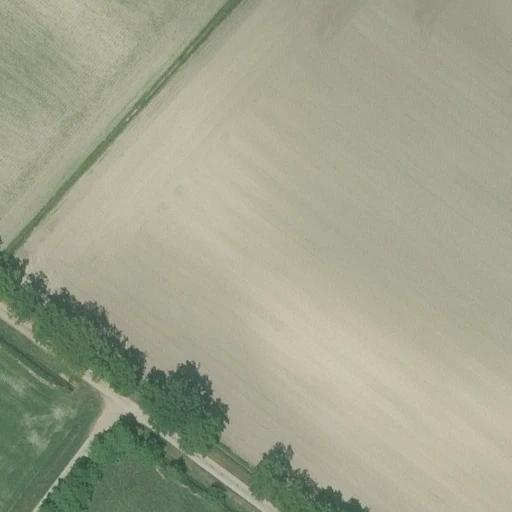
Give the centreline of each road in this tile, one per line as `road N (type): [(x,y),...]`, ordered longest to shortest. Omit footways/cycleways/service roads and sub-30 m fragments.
road 1 (unclassified): [(274,511),(121,400)]
road 2 (unclassified): [(38,511),(121,400)]
